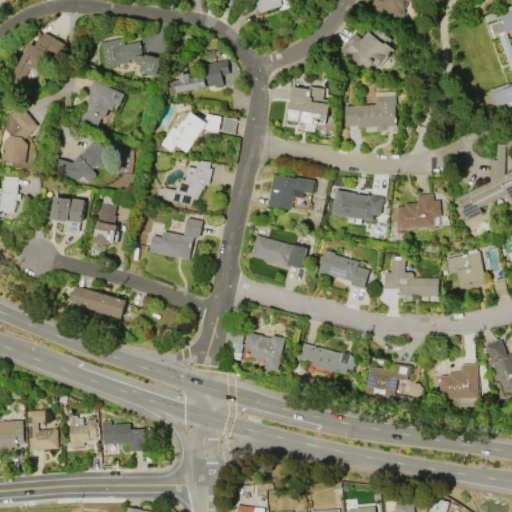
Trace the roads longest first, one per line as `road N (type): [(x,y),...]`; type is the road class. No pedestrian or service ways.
road 1 (residential): [(207,386),(253,141),(254,66),(210,22),(50,6),(0,33)]
road 2 (residential): [(227,280),(375,322),(440,325),(511,310)]
road 3 (secondary): [(207,386),(0,311)]
road 4 (secondary): [(295,442),(511,481)]
road 5 (tertiary): [(204,482),(0,490)]
road 6 (residential): [(220,309),(31,255)]
road 7 (secondary): [(511,452),(323,419)]
road 8 (residential): [(253,141),(372,168),(429,164)]
road 9 (secondary): [(73,375),(205,418)]
road 10 (secondary): [(323,419),(207,386)]
